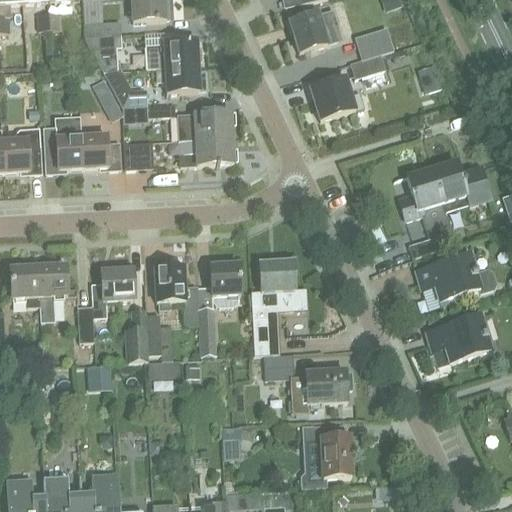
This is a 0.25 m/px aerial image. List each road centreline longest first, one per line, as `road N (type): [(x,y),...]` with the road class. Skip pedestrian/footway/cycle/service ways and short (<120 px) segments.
road 1 (residential): [(302,182),(460,511)]
road 2 (residential): [(0,226),(238,211),(302,182)]
road 3 (residential): [(215,0),(302,182)]
